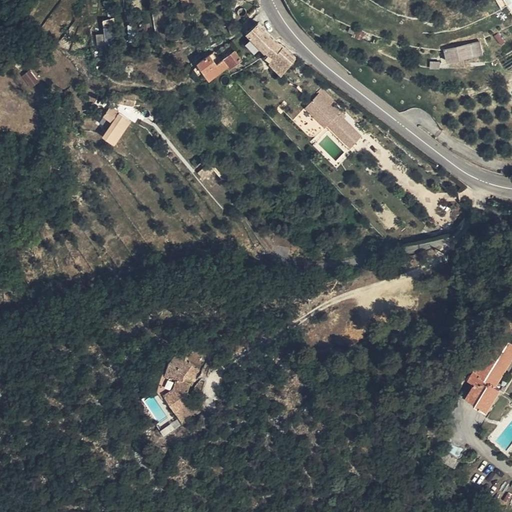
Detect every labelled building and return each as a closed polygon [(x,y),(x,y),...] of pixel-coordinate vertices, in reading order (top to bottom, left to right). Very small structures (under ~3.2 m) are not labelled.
[(122,23),(120,9),(110,10),(112,24),(122,23)] [(270,46),(275,50),(276,48),(285,38),(267,21),(263,25),(256,32),(261,37),(270,46)] [(115,52),(126,51),(122,23),(112,24),(113,32),(106,33),(108,48),(115,47),(115,52)] [(270,46),(261,37),(255,44),(264,52),(270,46)] [(305,57),(287,37),(285,38),(276,48),(281,53),(295,67),(305,57)] [(485,49),(482,37),(448,46),(451,58),(485,49)] [(278,53),(276,55),(283,62),(292,70),(295,67),(281,53),(276,48),(275,50),(278,53)] [(230,70),(236,66),(237,68),(243,66),(251,60),(244,50),(229,60),(227,58),(223,61),(230,70)] [(223,51),(218,54),(223,61),(227,58),(223,51)] [(230,70),(223,61),(218,54),(205,63),(216,79),(219,77),(230,70)] [(312,61),(310,60),(309,61),(307,63),(306,64),(306,66),(307,68),(310,70),(312,70),(314,69),(315,67),(315,65),(315,63),(314,62),(312,61)] [(279,67),(287,75),(292,70),(283,62),(279,67)] [(31,88),(39,81),(30,70),(22,76),(31,88)] [(345,103),(342,106),(340,104),(344,100),(331,87),(326,92),(328,93),(316,104),(335,124),(337,123),(360,146),(371,135),(352,116),(355,113),(345,103)] [(112,118),(117,122),(130,131),(137,123),(117,107),(110,116),(112,118)] [(119,127),(111,138),(120,145),(130,131),(117,122),(115,124),(119,127)] [(501,386),(496,382),(511,358),(511,336),(500,329),(477,363),(475,366),(482,370),(465,394),(474,400),(473,402),(485,410),(501,386)] [(162,372),(168,409),(188,406),(187,399),(195,391),(195,387),(207,381),(194,356),(162,372)]
